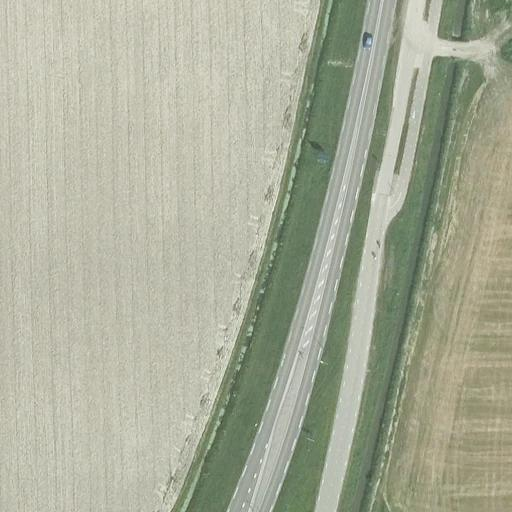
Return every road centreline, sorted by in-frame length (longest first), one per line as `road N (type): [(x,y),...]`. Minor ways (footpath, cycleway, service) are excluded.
road 1 (unclassified): [(325,511),(418,0)]
road 2 (primary): [(344,180),(233,511)]
road 3 (primary): [(264,511),(306,385),(344,180)]
road 4 (primary): [(344,180),(383,0)]
